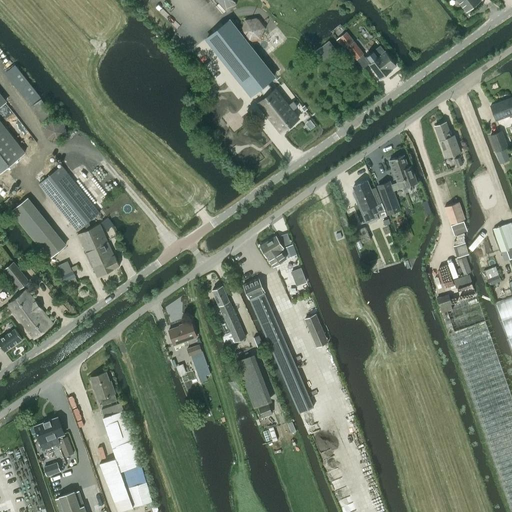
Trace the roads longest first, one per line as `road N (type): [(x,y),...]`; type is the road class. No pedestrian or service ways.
road 1 (tertiary): [(511,10),(187,241)]
road 2 (unclassified): [(206,265),(511,48)]
road 3 (unclassified): [(0,417),(206,265)]
road 4 (tertiary): [(187,241),(0,375)]
